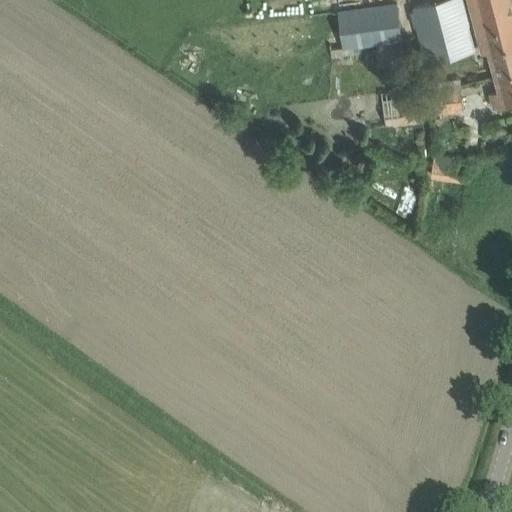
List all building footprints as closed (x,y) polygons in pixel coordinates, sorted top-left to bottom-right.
[(472,51),(458,0),(435,0),(414,5),(429,61),(472,51)] [(489,51),(496,80),(497,80),(511,75),(511,10),(509,0),(468,0),(482,53),(489,51)] [(337,11),(341,49),(382,42),(402,39),(397,3),(377,6),(337,11)] [(376,45),(377,67),(401,66),(400,44),(376,45)] [(511,75),(497,80),(496,80),(499,90),(490,92),(494,107),(511,102),(511,75)] [(432,86),(435,112),(462,109),(460,83),(432,86)] [(381,92),(386,125),(422,121),(417,87),(381,92)] [(430,174),(446,176),(466,180),(469,159),(434,154),(430,174)]
